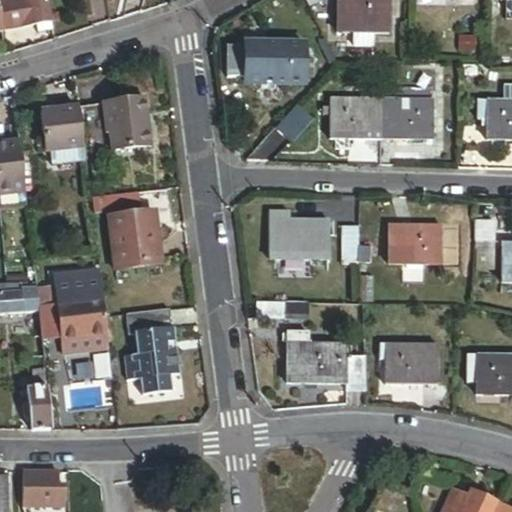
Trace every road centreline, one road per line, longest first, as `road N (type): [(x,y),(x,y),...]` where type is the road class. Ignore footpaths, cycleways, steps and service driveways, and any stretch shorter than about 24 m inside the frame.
road 1 (residential): [(206,177),(511,188)]
road 2 (residential): [(239,441),(206,177)]
road 3 (residential): [(0,450),(239,441)]
road 4 (residential): [(0,80),(183,25)]
road 5 (residential): [(206,177),(183,25)]
road 6 (residential): [(239,441),(379,427)]
road 7 (residential): [(379,427),(511,458)]
